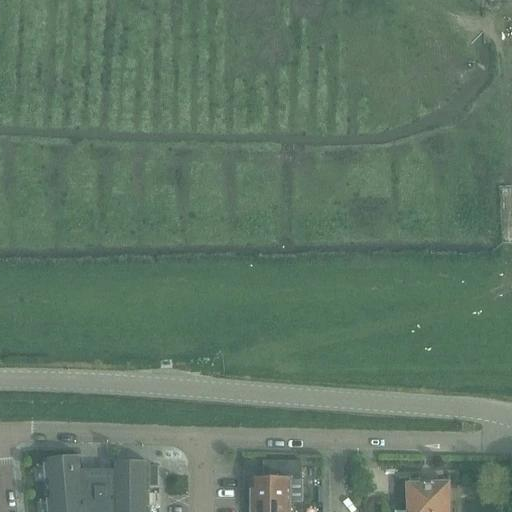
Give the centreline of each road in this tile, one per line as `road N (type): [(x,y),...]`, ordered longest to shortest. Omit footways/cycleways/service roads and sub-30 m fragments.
road 1 (tertiary): [(0,381),(511,416)]
road 2 (residential): [(200,436),(511,439)]
road 3 (residential): [(0,433),(200,436)]
